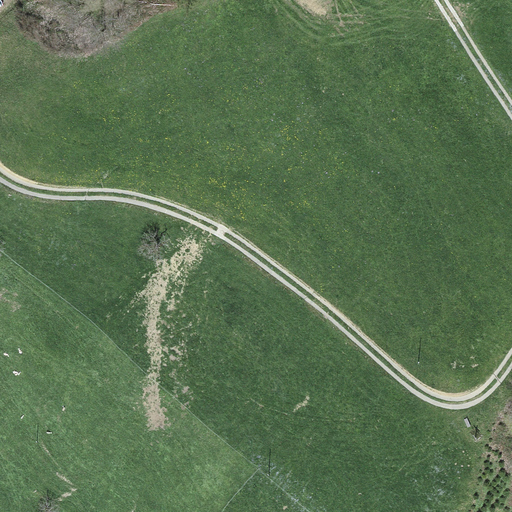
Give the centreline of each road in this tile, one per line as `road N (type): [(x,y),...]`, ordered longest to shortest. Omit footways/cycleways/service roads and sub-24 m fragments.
road 1 (track): [(0,175),(29,193),(121,191),(194,215),(281,272),(419,390),(454,406),(485,395),(511,363)]
road 2 (track): [(511,108),(440,0)]
